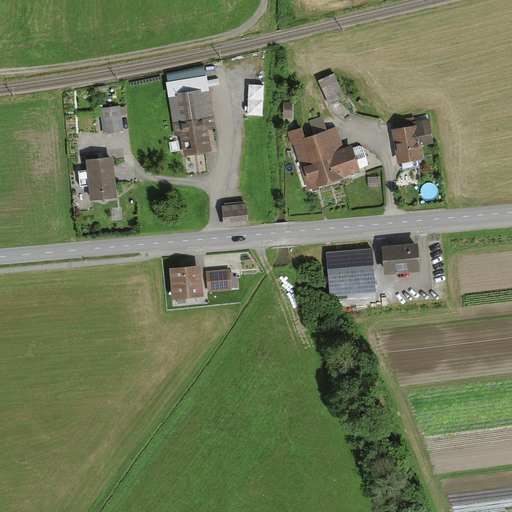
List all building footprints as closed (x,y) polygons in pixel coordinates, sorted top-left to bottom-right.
[(318,81),(330,106),(346,99),(335,74),(318,81)] [(248,116),(264,116),(264,85),(248,85),(248,116)] [(208,92),(172,99),(178,133),(183,132),(187,152),(212,148),(208,127),(215,126),(208,92)] [(292,118),(293,103),(284,103),(284,117),(292,118)] [(117,108),(103,110),(105,133),(120,131),(117,108)] [(430,123),(393,130),(399,162),(424,158),(422,145),(433,143),(430,123)] [(301,130),(290,134),(309,189),(361,171),(353,148),(344,151),(337,131),(305,142),(301,130)] [(358,161),(365,160),(361,146),(355,148),(358,161)] [(113,159),(89,161),(92,197),(117,195),(113,159)] [(246,204),(224,208),(226,221),(248,217),(246,204)] [(418,244),(386,247),(388,270),(421,266),(418,244)] [(371,250),(327,253),(331,299),(375,295),(371,250)] [(199,268),(171,270),(174,297),(201,294),(199,268)] [(231,270),(208,273),(210,290),(233,287),(231,270)]
